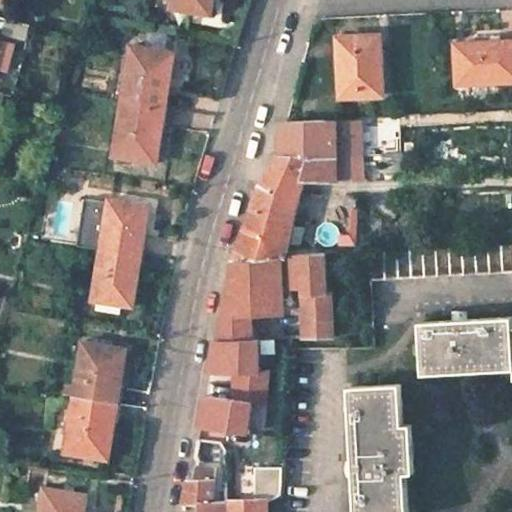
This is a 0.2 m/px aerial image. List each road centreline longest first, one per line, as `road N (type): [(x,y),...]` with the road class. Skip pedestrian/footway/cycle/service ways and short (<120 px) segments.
road 1 (unclassified): [(157,511),(212,227),(279,0)]
road 2 (residential): [(326,354),(322,511)]
road 3 (residential): [(511,287),(384,293)]
